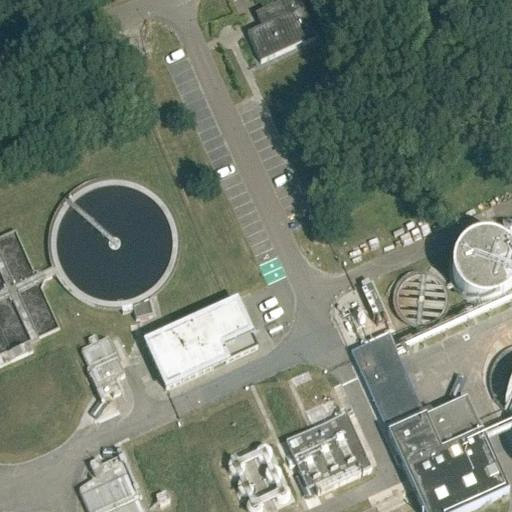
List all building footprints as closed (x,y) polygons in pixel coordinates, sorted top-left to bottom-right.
[(316,42),(296,0),(293,0),(279,6),(280,8),(262,16),(267,28),(246,38),(259,67),(300,48),(301,49),(316,42)] [(0,354),(59,324),(12,232),(0,238),(0,354)] [(511,257),(511,256),(508,252),(501,247),(495,244),(490,242),(482,242),(475,243),(469,246),(465,248),(459,253),(455,258),(452,265),(451,271),(451,276),(452,283),(454,289),(458,296),(461,299),(466,303),(474,307),(481,309),(487,309),(493,308),(499,305),(504,302),(509,298),(511,295),(511,293),(511,257)] [(444,310),(445,305),(444,300),(442,294),(439,289),(435,285),(430,282),(426,281),(422,280),(417,280),(409,282),(402,287),(399,291),(396,296),(395,300),(394,306),(395,311),(397,317),(400,321),(404,325),(409,328),(412,329),(417,330),(422,330),(426,330),(431,328),(435,325),(438,322),(441,319),(443,314),(444,310)] [(361,293),(374,319),(383,314),(371,288),(361,293)] [(137,311),(133,313),(136,324),(152,319),(149,305),(145,308),(141,310),(137,311)] [(159,342),(145,348),(164,393),(180,386),(226,365),(220,351),(249,337),(235,307),(159,342)] [(118,383),(124,379),(108,343),(98,347),(95,340),(88,344),(90,351),(82,354),(89,372),(87,373),(102,408),(105,407),(103,400),(111,397),(113,400),(120,397),(116,385),(119,384),(118,383)] [(350,357),(419,511),(474,511),(507,497),(465,404),(432,419),(428,411),(421,414),(387,340),(350,357)] [(511,352),(506,355),(502,358),(498,362),(493,369),(490,374),(489,381),(488,387),(489,394),(491,399),(494,405),(498,410),(504,415),(511,419),(511,418),(511,352)] [(292,444),(317,499),(372,474),(347,419),(292,444)] [(79,495),(86,511),(142,511),(139,502),(141,501),(120,454),(116,456),(119,462),(101,471),(98,464),(89,468),(96,482),(91,484),(92,485),(79,495)]
